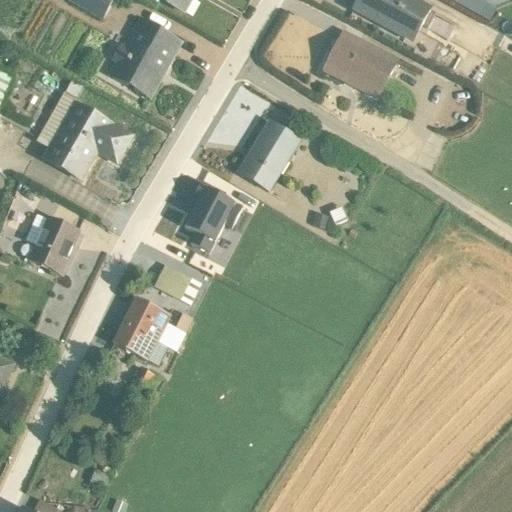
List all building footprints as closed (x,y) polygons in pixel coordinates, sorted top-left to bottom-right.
[(102,23),(115,0),(68,0),(67,3),(102,23)] [(160,3),(183,16),(191,0),(136,0),(155,11),(160,3)] [(399,51),(431,69),(442,48),(418,34),(429,13),(405,0),(366,0),(364,3),(359,0),(352,14),(403,42),(399,51)] [(494,0),(453,0),(492,20),(501,3),(494,0)] [(113,66),(106,79),(150,104),(182,45),(139,21),(123,49),(119,47),(112,49),(108,57),(110,64),(113,66)] [(0,23),(0,40),(7,44),(15,31),(0,23)] [(343,37),(324,74),(343,84),(346,79),(379,96),(395,65),(343,37)] [(0,108),(11,81),(0,76),(0,108)] [(97,159),(116,169),(133,139),(133,138),(76,107),(78,104),(63,96),(35,145),(46,152),(40,163),(81,186),(97,159)] [(269,126),(238,177),(266,195),(298,144),(269,126)] [(189,248),(209,258),(224,229),(231,233),(242,212),(225,204),(227,200),(200,186),(192,203),(197,206),(184,231),(195,237),(189,248)] [(60,279),(80,234),(47,220),(46,222),(36,218),(24,243),(34,248),(27,264),(60,279)] [(201,287),(164,269),(152,291),(190,310),(201,287)] [(59,340),(63,332),(47,325),(52,313),(69,320),(79,297),(56,287),(37,330),(59,340)] [(169,319),(135,302),(112,348),(156,369),(166,351),(157,346),(169,319)] [(192,322),(181,317),(174,331),(185,336),(192,322)] [(0,402),(15,367),(0,360),(0,402)] [(140,372),(133,386),(146,393),(154,379),(140,372)] [(115,503),(111,511),(125,511),(127,508),(115,503)]
